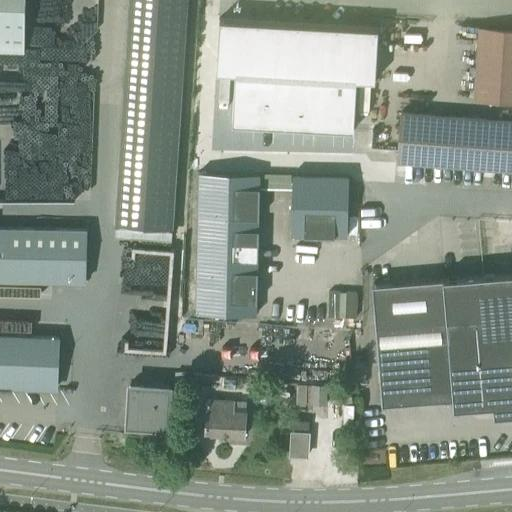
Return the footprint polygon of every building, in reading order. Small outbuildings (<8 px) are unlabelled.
[(0,0),(0,42),(24,43),(25,0),(0,0)] [(129,0),(119,147),(133,148),(128,225),(171,228),(186,0),(129,0)] [(312,76),(354,78),(354,80),(373,81),(376,28),(216,18),(213,72),(232,73),(232,71),(272,74),(312,76)] [(511,100),(511,30),(479,28),(474,98),(511,100)] [(0,78),(18,77),(17,60),(0,61),(0,78)] [(232,73),(229,123),(269,126),(272,74),(232,71),(232,73)] [(309,128),(312,76),(272,74),(269,126),(309,128)] [(354,80),(354,78),(312,76),(309,128),(351,130),(354,80)] [(398,161),(511,169),(511,119),(402,112),(398,161)] [(259,173),(199,172),(195,313),(255,315),(259,173)] [(290,234),(347,235),(349,175),(292,174),(290,234)] [(0,279),(85,282),(87,229),(0,227),(0,279)] [(168,349),(174,247),(136,245),(134,270),(147,271),(143,325),(128,324),(127,347),(168,349)] [(511,414),(511,273),(372,284),(382,404),(452,399),(453,409),(493,406),(494,416),(511,414)] [(357,292),(328,291),(327,316),(356,317),(357,292)] [(0,330),(40,332),(40,318),(0,316),(0,330)] [(59,337),(0,334),(0,383),(56,386),(59,337)] [(265,406),(266,383),(255,383),(254,406),(265,406)] [(166,428),(169,386),(129,384),(126,426),(166,428)] [(308,404),(326,404),(325,386),(307,386),(308,404)] [(331,388),(332,403),(352,401),(350,386),(331,388)] [(244,436),(246,409),(234,409),(234,400),(207,399),(205,433),(244,436)] [(306,454),(307,433),(293,432),(291,453),(306,454)]
